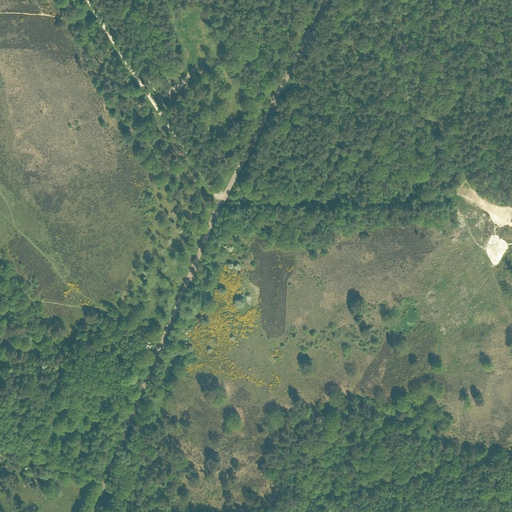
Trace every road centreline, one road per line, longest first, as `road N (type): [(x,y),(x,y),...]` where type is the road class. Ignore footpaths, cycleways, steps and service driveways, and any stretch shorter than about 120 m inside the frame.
road 1 (unclassified): [(91,511),(217,209),(326,0)]
road 2 (track): [(221,201),(87,0)]
